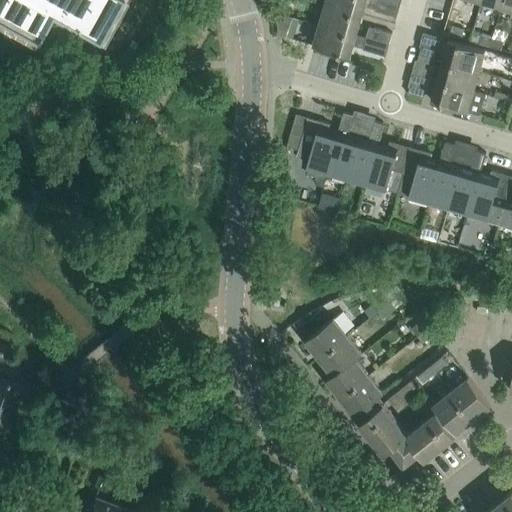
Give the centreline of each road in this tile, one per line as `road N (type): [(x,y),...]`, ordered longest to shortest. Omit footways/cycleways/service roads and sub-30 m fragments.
road 1 (tertiary): [(334,511),(255,419),(236,357),(232,308),(250,75)]
road 2 (residential): [(16,511),(55,396),(71,378)]
road 3 (residential): [(250,75),(383,110)]
road 4 (residential): [(383,110),(511,144)]
